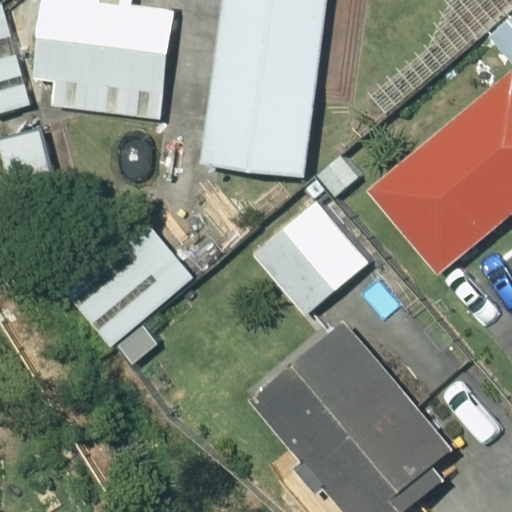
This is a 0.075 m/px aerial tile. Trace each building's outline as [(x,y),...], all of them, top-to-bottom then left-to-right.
[(51,0),(42,72),(144,86),(141,108),(168,112),(182,8),(136,2),(136,0),(51,0)] [(231,0),(212,160),(315,173),(336,0),(231,0)] [(0,21),(0,71),(18,66),(5,20),(0,21)] [(511,46),(502,34),(478,55),(490,69),(511,50),(511,46)] [(511,73),(379,186),(448,268),(511,214),(511,73)] [(348,153),(324,172),(342,193),(365,174),(348,153)] [(325,198),(262,251),(313,310),(376,258),(325,198)] [(170,241),(92,304),(117,336),(196,273),(170,241)] [(312,455),(303,462),(327,490),(335,482),(360,511),(409,511),(452,475),(441,463),(461,445),(352,317),(261,396),(312,455)]
